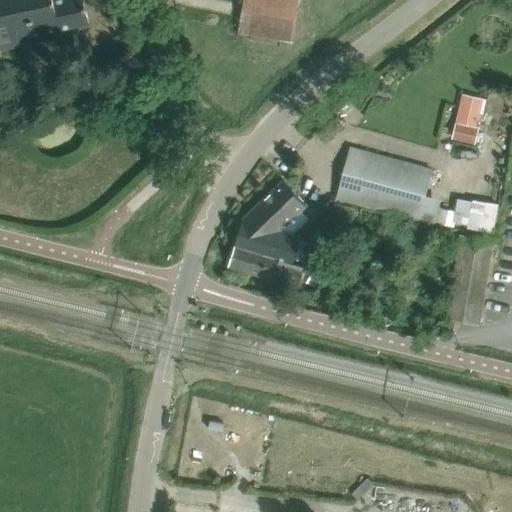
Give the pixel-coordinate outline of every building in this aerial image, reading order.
[(0,0),(0,46),(60,34),(59,29),(69,28),(88,23),(83,0),(0,0)] [(242,0),(237,32),(290,41),(297,0),(242,0)] [(459,108),(455,121),(476,126),(479,112),(459,108)] [(457,125),(454,138),(474,143),(477,129),(457,125)] [(336,199),(355,204),(418,217),(432,167),(369,152),(350,147),(336,199)] [(242,219),(233,247),(291,264),(299,237),(280,231),(306,206),(296,195),(283,181),(242,219)] [(449,223),(492,230),(496,204),(453,198),(449,223)] [(336,205),(332,222),(351,226),(355,210),(336,205)] [(460,237),(450,298),(447,318),(478,325),(491,242),(460,237)] [(291,264),(233,247),(228,266),(298,287),(304,268),(291,264)] [(368,475),(351,492),(358,499),(374,482),(368,475)]
